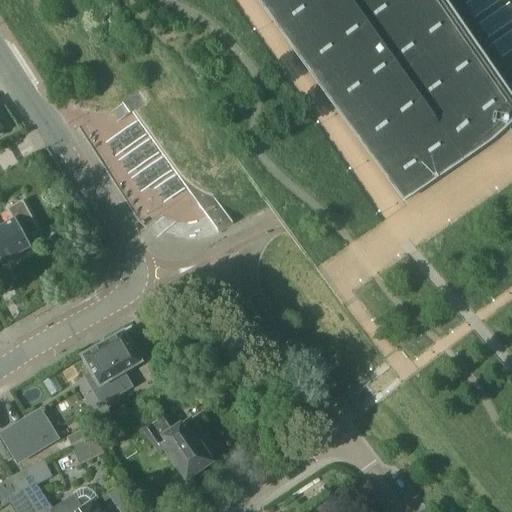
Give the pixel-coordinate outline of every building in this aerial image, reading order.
[(511,127),(511,101),(487,64),(479,53),(442,0),(258,0),(350,127),(358,138),(403,202),(411,196),(419,191),(453,168),(459,163),(467,158),(473,154),(503,133),(505,132),(511,127)] [(145,103),(131,112),(131,113),(172,169),(192,198),(206,217),(218,233),(233,225),(232,224),(212,196),(244,174),(241,169),(224,146),(200,113),(177,80),(145,103)] [(26,239),(39,232),(22,202),(7,210),(13,221),(0,227),(0,266),(31,250),(26,239)] [(132,388),(124,374),(141,364),(123,334),(83,358),(83,360),(84,360),(91,373),(84,377),(101,406),(132,388)] [(36,412),(0,433),(0,434),(18,464),(55,442),(36,412)] [(175,433),(163,415),(143,429),(163,458),(167,455),(186,482),(214,463),(214,462),(214,458),(214,455),(213,452),(210,449),(208,448),(205,448),(188,423),(175,433)] [(42,461),(13,476),(35,511),(38,511),(47,506),(33,485),(50,477),(42,461)] [(14,511),(35,511),(13,476),(0,484),(0,509),(9,504),(14,511)] [(81,508),(74,497),(52,511),(97,511),(90,501),(81,508)]
